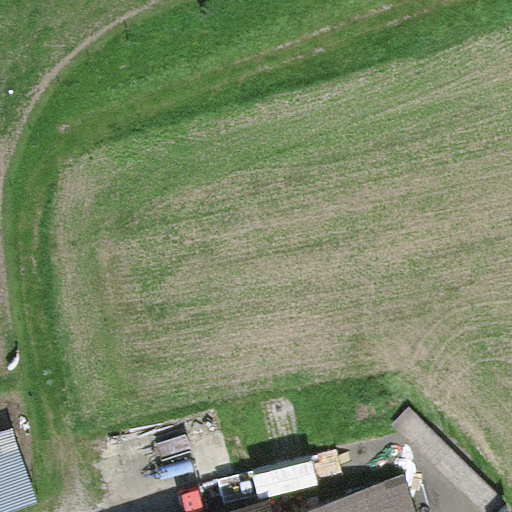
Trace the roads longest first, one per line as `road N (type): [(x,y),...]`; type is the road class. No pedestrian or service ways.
road 1 (track): [(70,511),(20,231),(53,144),(99,118),(428,0)]
road 2 (track): [(183,511),(384,454),(427,459),(474,511)]
